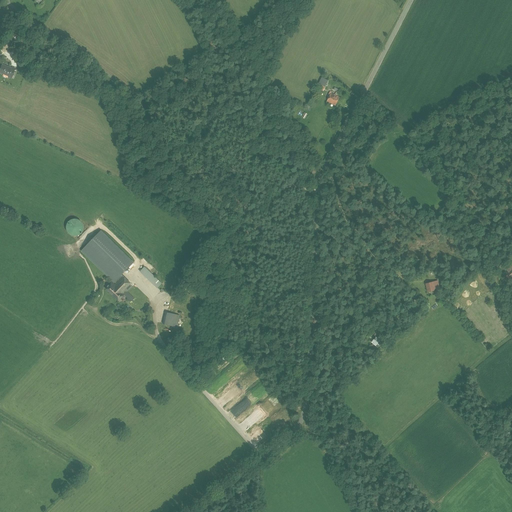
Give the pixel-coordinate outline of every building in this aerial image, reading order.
[(8,77),(11,79),(15,68),(12,67),(12,68),(2,64),(0,69),(0,73),(8,76),(8,77)] [(317,88),(324,91),(326,87),(325,87),(329,80),(322,77),(319,84),(317,88)] [(327,101),(335,105),(339,97),(331,93),(327,101)] [(66,226),(66,227),(66,228),(67,229),(67,230),(67,231),(68,232),(68,233),(69,233),(69,234),(70,234),(71,235),(72,235),(73,236),(74,236),(75,236),(76,236),(77,236),(78,235),(79,235),(80,234),(81,234),(81,233),(82,233),(82,232),(83,231),(83,230),(84,229),(84,228),(84,227),(84,226),(83,225),(83,224),(83,223),(82,222),(81,221),(80,220),(79,220),(79,219),(78,219),(77,219),(76,219),(75,219),(74,219),(73,219),(72,219),(71,219),(71,220),(70,220),(69,221),(68,222),(68,223),(67,224),(67,225),(66,226)] [(106,288),(114,295),(128,281),(122,275),(129,268),(134,262),(101,230),(96,236),(82,250),(115,283),(114,284),(112,282),(106,288)] [(162,283),(155,276),(145,267),(141,271),(158,288),(162,283)] [(425,284),(427,293),(435,291),(433,282),(425,284)] [(134,302),(141,309),(150,301),(142,294),(134,302)] [(163,324),(177,327),(180,315),(166,312),(163,324)] [(376,345),(378,347),(382,342),(380,341),(380,340),(376,337),(372,342),(376,346),(376,345)]
